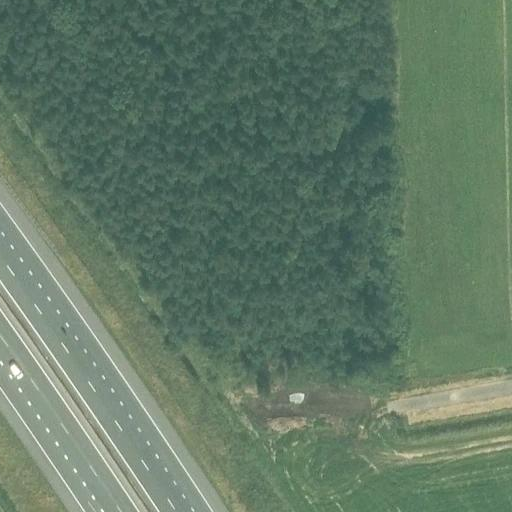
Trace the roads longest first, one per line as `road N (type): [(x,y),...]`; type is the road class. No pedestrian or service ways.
road 1 (motorway): [(171,511),(0,259)]
road 2 (motorway): [(0,332),(120,511)]
